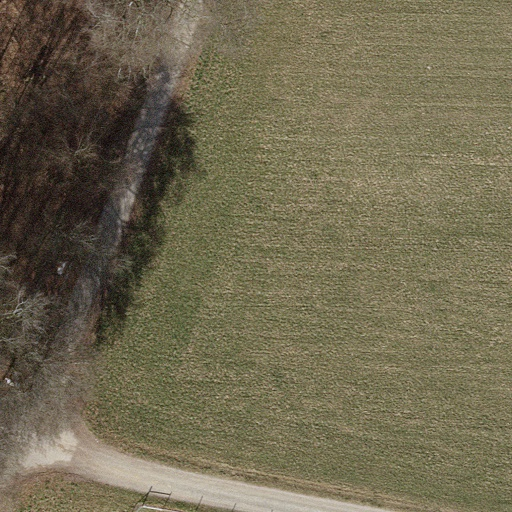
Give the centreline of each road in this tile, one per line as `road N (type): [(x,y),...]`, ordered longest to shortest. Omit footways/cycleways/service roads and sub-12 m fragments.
road 1 (track): [(17,437),(83,308),(201,0)]
road 2 (track): [(306,511),(17,437)]
